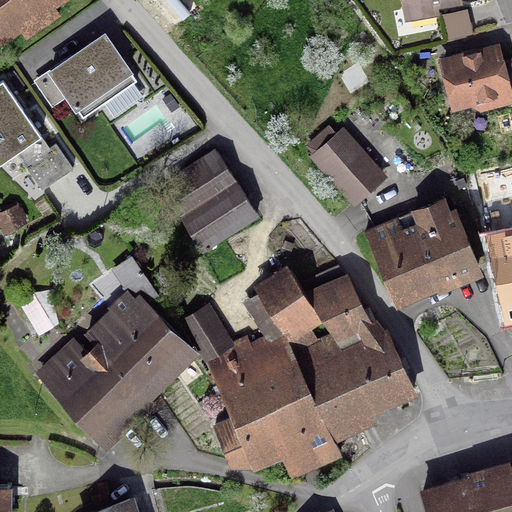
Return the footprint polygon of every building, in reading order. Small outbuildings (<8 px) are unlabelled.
[(0,0),(0,33),(15,23),(25,37),(58,15),(48,1),(49,0),(0,0)] [(434,14),(432,5),(456,0),(405,0),(409,19),(434,14)] [(468,23),(443,29),(446,40),(470,33),(468,23)] [(135,81),(103,35),(49,72),(81,118),(135,81)] [(453,106),(468,102),(474,106),(484,103),(487,97),(507,92),(495,49),(442,63),(453,106)] [(0,163),(40,136),(1,81),(0,81),(0,163)] [(315,155),(314,156),(353,201),(380,178),(340,133),(332,140),(324,132),(307,147),(315,155)] [(54,144),(23,166),(40,190),(71,169),(54,144)] [(206,245),(255,214),(216,153),(165,186),(182,212),(180,213),(200,250),(204,247),(206,249),(208,248),(206,245)] [(499,217),(485,183),(467,190),(481,224),(499,217)] [(442,199),(364,231),(392,300),(476,266),(456,215),(450,217),(442,199)] [(0,220),(5,232),(23,224),(14,206),(0,212),(0,220)] [(511,231),(487,236),(506,325),(511,324),(511,231)] [(367,308),(363,310),(348,279),(337,266),(298,284),(314,309),(332,336),(339,347),(360,337),(363,345),(384,335),(373,320),(367,308)] [(281,330),(314,309),(298,284),(289,271),(256,292),(281,330)] [(145,394),(146,395),(193,350),(145,303),(156,294),(141,273),(122,286),(129,296),(124,300),(121,297),(119,298),(107,308),(110,311),(86,334),(98,347),(88,356),(75,342),(39,377),(50,390),(95,440),(145,394)] [(60,323),(44,294),(21,306),(37,335),(60,323)] [(269,406),(308,388),(292,352),(284,335),(243,352),(238,341),(227,346),(204,306),(181,319),(202,355),(201,355),(208,370),(217,387),(229,413),(266,399),(269,406)] [(412,390),(386,334),(384,335),(363,345),(387,401),(412,390)] [(356,428),(351,416),(387,401),(363,345),(360,337),(339,347),(332,336),(292,352),(308,388),(326,426),(332,439),(356,428)] [(306,449),(313,465),(339,453),(332,439),(326,426),(308,388),(269,406),(266,399),(229,413),(231,418),(213,425),(228,461),(250,461),(278,450),(282,460),(306,449)] [(425,511),(511,511),(511,476),(510,468),(464,481),(420,493),(425,511)] [(0,485),(0,511),(6,511),(7,488),(10,488),(10,484),(5,484),(5,485),(0,485)] [(132,511),(129,499),(86,511),(132,511)]
